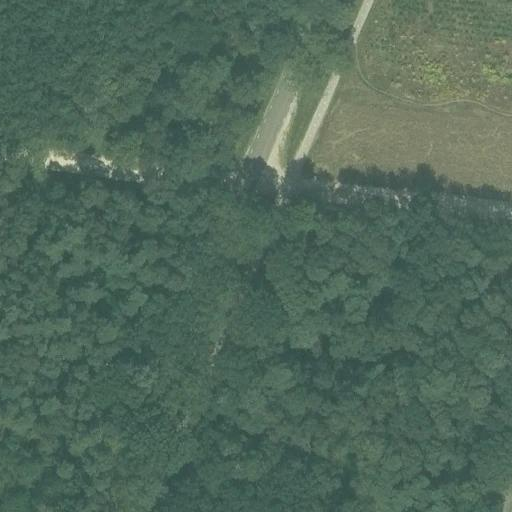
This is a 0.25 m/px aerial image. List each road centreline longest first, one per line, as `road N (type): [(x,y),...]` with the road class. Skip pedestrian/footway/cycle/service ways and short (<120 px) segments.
road 1 (tertiary): [(102,511),(329,0)]
road 2 (track): [(0,150),(511,220)]
